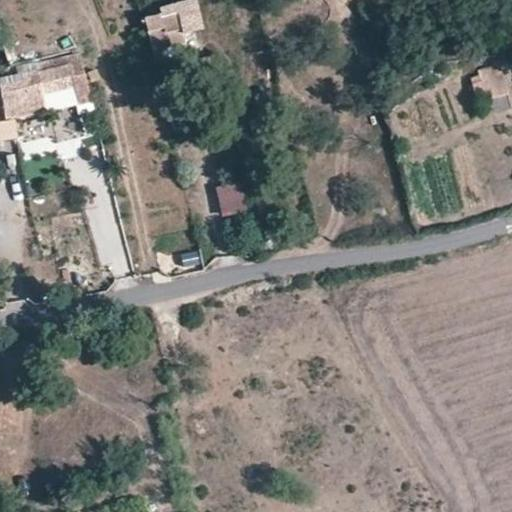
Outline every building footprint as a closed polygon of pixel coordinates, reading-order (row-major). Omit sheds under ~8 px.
[(170,47),(188,42),(180,19),(188,17),(186,11),(179,12),(175,5),(161,7),(163,14),(149,18),(158,50),(170,47)] [(193,58),(188,42),(170,47),(174,64),(193,58)] [(77,100),(91,96),(81,52),(37,62),(45,94),(74,87),(77,100)] [(45,94),(37,62),(0,71),(0,79),(9,118),(48,109),(45,94)] [(479,102),(508,94),(502,74),(481,80),(479,75),(471,76),(479,102)] [(511,108),(508,94),(479,102),(483,116),(511,108)] [(49,118),(20,128),(31,159),(60,150),(49,118)] [(17,122),(0,123),(0,138),(18,137),(17,122)] [(220,185),(220,213),(246,213),(246,185),(220,185)]
